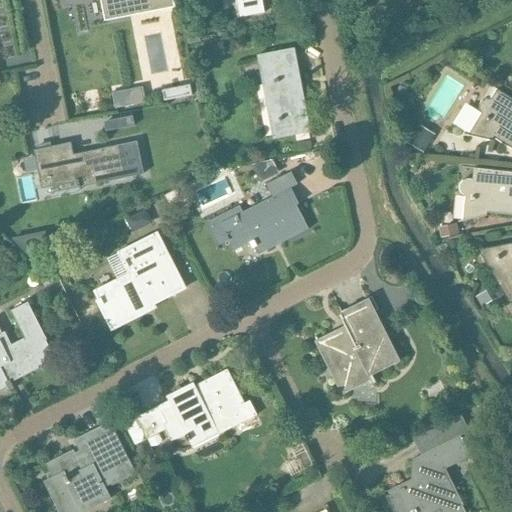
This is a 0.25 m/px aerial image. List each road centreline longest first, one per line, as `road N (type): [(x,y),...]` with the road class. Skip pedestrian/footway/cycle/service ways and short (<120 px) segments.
road 1 (residential): [(249,315),(354,264),(362,248),(322,0)]
road 2 (residential): [(0,440),(249,315)]
road 3 (residential): [(326,465),(249,315)]
